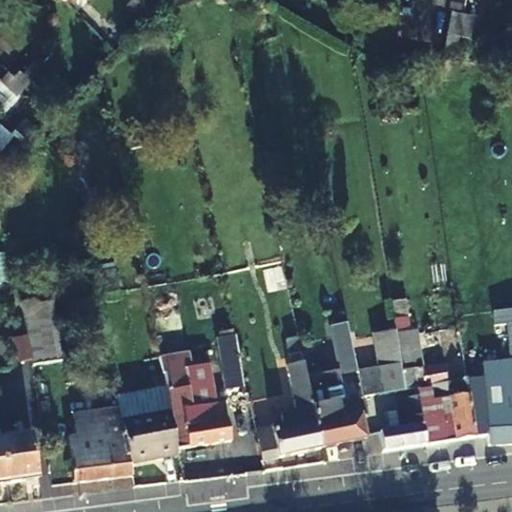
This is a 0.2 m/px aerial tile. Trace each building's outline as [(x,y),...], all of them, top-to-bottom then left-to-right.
[(140,24),(158,6),(151,0),(132,0),(124,9),(140,24)] [(459,33),(463,12),(453,10),(449,30),(459,33)] [(463,12),(459,33),(469,35),(474,14),(463,12)] [(34,65),(55,83),(64,73),(44,54),(34,65)] [(18,69),(1,55),(0,56),(0,67),(11,77),(18,69)] [(56,304),(32,307),(40,366),(65,363),(56,304)] [(511,310),(488,313),(489,323),(489,327),(503,326),(508,363),(511,362),(511,310)] [(401,372),(422,369),(414,331),(394,334),(401,372)] [(424,369),(422,369),(401,372),(394,334),(393,332),(371,337),(376,369),(355,374),(357,383),(361,399),(413,388),(427,386),(424,369)] [(215,344),(233,341),(232,336),(214,340),(215,344)] [(220,364),(238,360),(233,341),(215,344),(220,364)] [(216,403),(191,406),(183,368),(188,367),(185,351),(158,356),(161,367),(169,407),(171,415),(178,450),(233,441),(229,419),(218,419),(216,403)] [(225,388),(243,385),(238,360),(220,364),(225,388)] [(263,463),(320,450),(306,378),(304,372),(302,362),(286,366),(292,395),(295,409),(280,414),(282,424),(255,430),(263,463)] [(442,426),(445,445),(475,440),(471,413),(466,381),(445,383),(442,366),(424,369),(427,386),(430,403),(448,401),(452,423),(442,426)] [(357,383),(355,374),(354,369),(343,371),(346,385),(357,383)] [(306,378),(320,450),(363,440),(358,418),(340,422),(335,402),(344,400),(338,372),(306,378)] [(416,405),(415,399),(395,402),(396,412),(388,414),(391,432),(378,435),(381,455),(425,448),(416,405)] [(425,448),(440,445),(435,421),(432,421),(430,403),(416,405),(425,448)] [(131,475),(129,462),(122,422),(121,416),(119,406),(74,414),(77,435),(69,438),(77,484),(131,475)] [(511,414),(485,417),(483,411),(471,413),(475,440),(487,438),(488,446),(511,444),(511,414)] [(122,422),(129,462),(179,454),(178,450),(171,415),(122,422)] [(0,443),(0,448),(6,485),(35,480),(29,439),(0,443)]
